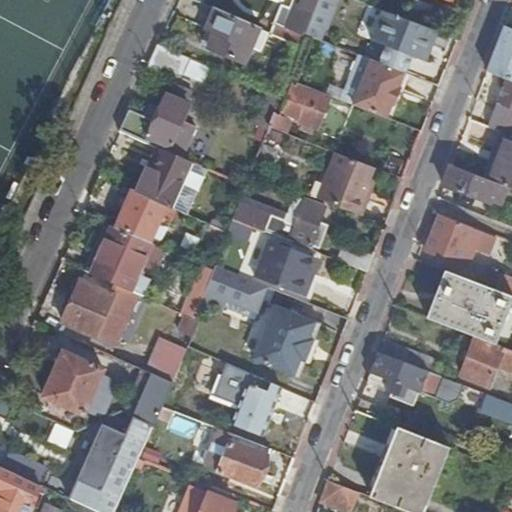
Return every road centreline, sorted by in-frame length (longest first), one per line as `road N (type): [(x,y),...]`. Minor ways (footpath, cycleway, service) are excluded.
road 1 (residential): [(496,0),(296,511)]
road 2 (residential): [(154,0),(0,343)]
